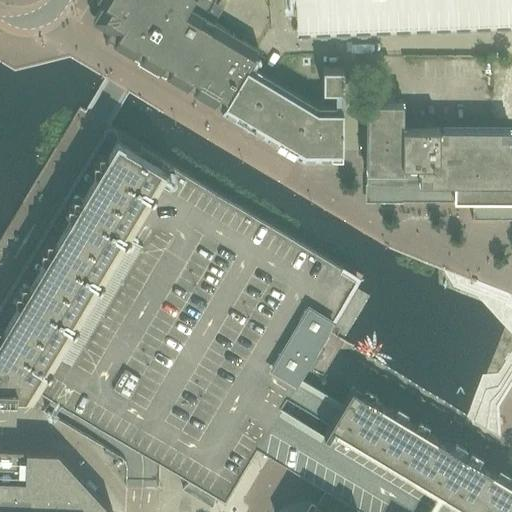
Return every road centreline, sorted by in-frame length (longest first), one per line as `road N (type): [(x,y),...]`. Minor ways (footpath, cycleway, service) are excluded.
road 1 (unknown): [(239,399),(297,294),(292,274),(168,209),(144,219),(66,364),(190,440),(216,433)]
road 2 (residential): [(354,42),(361,217)]
road 3 (residential): [(14,425),(62,431),(139,509)]
road 4 (residential): [(354,42),(511,38)]
road 5 (unknown): [(430,511),(297,433)]
